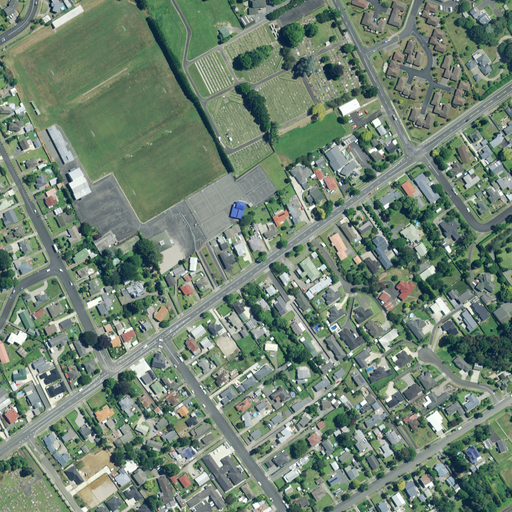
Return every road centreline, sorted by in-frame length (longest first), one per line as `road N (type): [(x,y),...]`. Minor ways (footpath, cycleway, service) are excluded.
road 1 (primary): [(419,153),(161,338)]
road 2 (residential): [(161,338),(285,511)]
road 3 (residential): [(332,511),(501,406)]
road 4 (residential): [(0,144),(59,266)]
road 5 (residential): [(419,153),(479,227),(511,209)]
